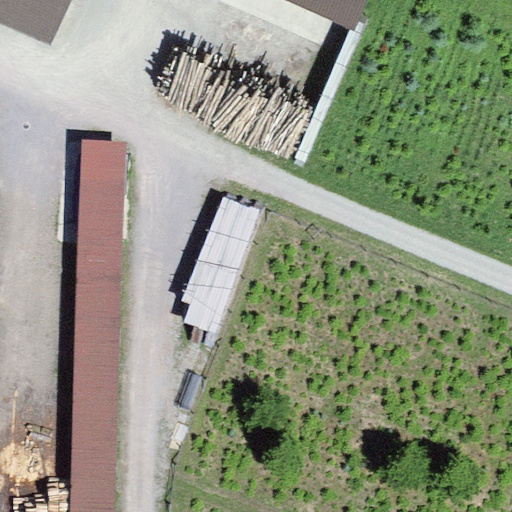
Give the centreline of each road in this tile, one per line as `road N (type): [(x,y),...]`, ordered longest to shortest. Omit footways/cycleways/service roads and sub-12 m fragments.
road 1 (track): [(0,70),(511,275)]
road 2 (track): [(146,511),(158,134)]
road 3 (track): [(164,0),(85,105)]
